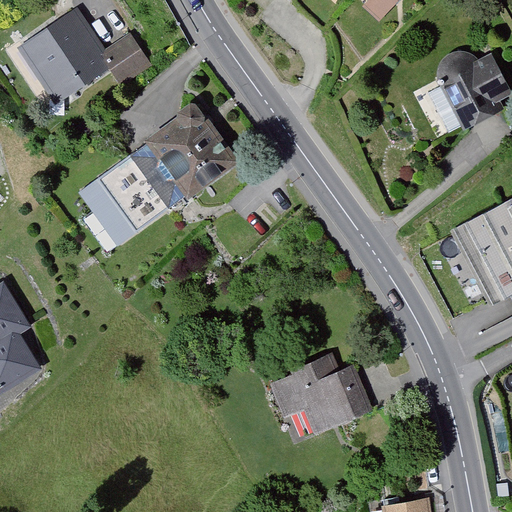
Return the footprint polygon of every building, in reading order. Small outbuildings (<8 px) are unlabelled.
[(369,0),(387,14),(398,0),(369,0)] [(147,66),(129,38),(105,54),(74,8),(19,44),(54,97),(109,62),(122,83),(147,66)] [(509,89),(492,56),(482,62),(471,55),(459,53),(447,61),(444,72),(445,84),(462,124),(498,108),(494,97),(509,89)] [(233,155),(193,101),(87,180),(126,233),(233,155)] [(27,322),(4,285),(0,287),(0,382),(35,361),(15,329),(27,322)] [(325,356),(273,379),(287,411),(305,403),(316,426),(368,404),(350,364),(332,372),(325,356)] [(431,511),(429,497),(386,503),(386,511),(431,511)]
